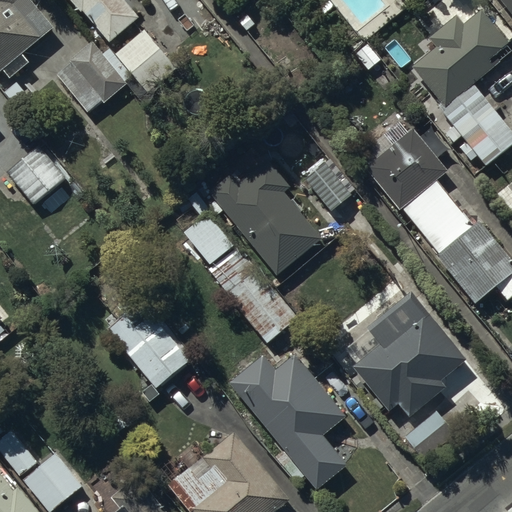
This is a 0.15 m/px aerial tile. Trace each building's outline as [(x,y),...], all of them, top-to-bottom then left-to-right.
[(0,0),(0,73),(3,71),(10,80),(29,65),(22,56),(54,30),(29,0),(0,0)] [(69,0),(109,45),(139,19),(122,0),(69,0)] [(499,13),(504,8),(511,17),(511,0),(492,0),(490,2),(499,13)] [(437,48),(412,68),(442,105),(438,108),(454,127),(443,137),(451,146),(462,137),(467,144),(461,149),(472,162),(478,157),(487,168),(511,146),(511,131),(474,86),(501,63),(496,57),(510,45),(482,11),(465,25),(458,17),(430,40),(437,48)] [(72,65),(58,76),(88,114),(102,102),(104,105),(135,80),(147,95),(177,71),(146,32),(116,56),(111,49),(104,55),(94,42),(70,62),(72,65)] [(384,91),(370,74),(338,101),(351,118),(384,91)] [(369,147),(374,153),(361,162),(400,212),(403,210),(438,255),(436,257),(475,306),(497,288),(508,302),(511,298),(511,261),(481,222),(476,226),(438,179),(446,172),(413,131),(410,134),(401,122),(369,147)] [(66,178),(40,146),(7,172),(34,204),(66,178)] [(231,175),(210,192),(277,277),(323,240),(285,195),(292,189),(268,161),(240,185),(231,175)] [(310,177),(306,181),(332,213),(352,197),(325,164),(318,170),(314,166),(307,172),(310,177)] [(184,234),(212,268),(209,271),(267,345),(297,320),(208,214),(184,234)] [(380,346),(353,368),(389,414),(400,406),(410,419),(447,390),(441,383),(467,362),(412,293),(367,330),(380,346)] [(146,299),(108,328),(157,390),(194,360),(146,299)] [(276,372),(264,357),(230,384),(285,452),(276,459),(296,483),(304,477),(317,492),(347,467),(323,437),(346,419),(295,356),(276,372)] [(0,440),(0,451),(21,476),(42,458),(15,428),(0,440)] [(190,469),(169,487),(189,511),(277,511),(290,502),(235,433),(204,458),(212,469),(199,480),(190,469)] [(59,453),(56,456),(24,482),(48,511),(53,511),(86,486),(59,453)] [(0,511),(37,511),(18,488),(15,490),(0,471),(0,511)] [(166,511),(138,479),(113,499),(123,510),(120,511),(166,511)]
